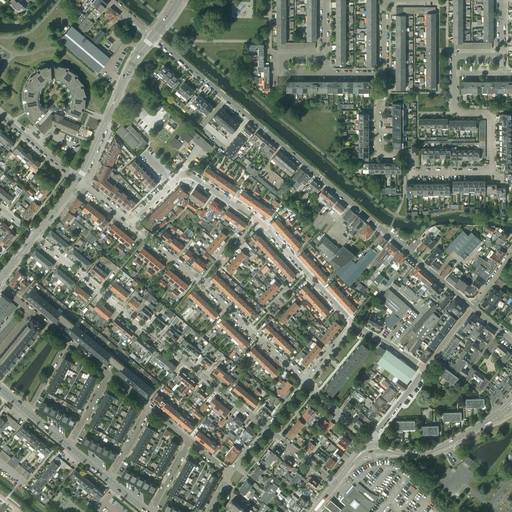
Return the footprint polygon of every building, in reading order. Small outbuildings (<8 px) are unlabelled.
[(27,4),(29,2),(26,0),(22,0),(22,1),(21,0),(17,0),(16,1),(15,0),(14,0),(10,0),(9,1),(12,3),(10,5),(18,11),(21,7),(23,9),(27,5),(27,4)] [(98,14),(107,5),(101,0),(100,0),(91,12),(93,14),(96,17),(98,14)] [(109,19),(115,12),(110,7),(104,15),(109,19)] [(93,23),(91,21),(81,12),(75,20),(80,24),(77,27),(85,34),(93,23)] [(112,23),(119,15),(115,12),(109,19),(108,20),(112,23)] [(67,33),(61,40),(66,44),(68,47),(68,46),(70,48),(72,51),(73,50),(74,51),(76,54),(77,53),(78,55),(80,58),(81,57),(82,58),(84,61),(85,60),(96,70),(101,66),(100,65),(103,61),(104,63),(106,61),(108,58),(109,57),(89,41),(86,38),(71,25),(70,27),(68,33),(69,34),(68,35),(67,33)] [(97,44),(106,34),(100,30),(92,40),(97,44)] [(122,37),(113,30),(109,34),(118,42),(122,37)] [(264,50),(264,44),(249,44),(249,50),(258,50),(258,55),(264,55),(264,50)] [(264,61),(264,55),(258,55),(249,55),(249,61),(258,61),(258,66),(264,66),(264,61)] [(84,87),(82,82),(81,80),(80,78),(78,76),(76,74),(74,72),(73,71),(71,69),(69,68),(67,67),(64,66),(63,65),(61,64),(58,64),(57,67),(54,67),(54,65),(50,65),(50,67),(47,68),(45,64),(42,66),(38,68),(35,70),(32,73),(29,76),(26,80),(24,84),(23,88),(22,92),(22,96),(22,100),(22,102),(22,103),(22,104),(22,106),(23,107),(24,112),(25,113),(26,115),(27,117),(29,119),(30,121),(32,123),(44,134),(45,132),(46,132),(47,130),(48,128),(49,128),(51,125),(53,126),(54,125),(55,125),(55,126),(58,127),(58,128),(61,129),(64,130),(63,130),(64,130),(66,131),(67,131),(69,132),(69,133),(69,132),(72,133),(72,134),(72,133),(75,135),(79,126),(78,125),(83,113),(84,112),(84,110),(85,108),(85,107),(86,102),(86,97),(85,92),(84,87)] [(163,77),(169,69),(170,69),(168,67),(168,68),(164,65),(158,73),(163,77)] [(261,77),(269,77),(269,66),(264,66),(258,66),(258,72),(261,72),(261,77)] [(168,81),(174,74),(174,73),(173,72),(169,69),(163,77),(168,81)] [(174,89),(182,80),(179,78),(180,78),(178,76),(174,74),(168,81),(173,86),(172,87),(174,89)] [(269,77),(261,77),(258,77),(258,83),(263,83),(263,88),(269,88),(269,83),(269,77)] [(183,94),(189,86),(186,83),(185,82),(184,82),(178,89),(183,94)] [(188,98),(194,90),(193,90),(194,89),(192,88),(192,89),(189,86),(183,94),(188,98)] [(198,106),(204,99),(201,96),(200,94),(199,95),(199,94),(199,95),(196,93),(189,101),(191,103),(192,102),(198,106)] [(202,110),(209,103),(206,100),(205,99),(204,99),(198,106),(202,110)] [(208,115),(214,108),(214,107),(211,105),(211,104),(210,103),(209,103),(202,110),(208,115)] [(226,113),(221,109),(214,116),(219,120),(226,113)] [(369,119),(369,113),(365,113),(365,110),(359,110),(359,113),(358,113),(358,114),(359,114),(359,119),(369,119)] [(511,119),(511,110),(505,110),(505,113),(502,113),(502,119),(511,119)] [(230,117),(226,113),(219,120),(224,124),(230,117)] [(235,120),(230,117),(224,124),(228,128),(235,120)] [(239,125),(235,120),(228,128),(233,132),(239,125)] [(249,138),(255,130),(247,123),(241,131),(249,138)] [(147,143),(130,124),(126,129),(122,125),(116,131),(133,149),(137,146),(140,150),(147,143)] [(212,147),(191,129),(187,133),(185,131),(177,139),(175,137),(170,142),(175,147),(178,149),(182,144),(183,144),(182,143),(185,140),(188,143),(192,138),(200,145),(199,146),(200,146),(207,153),(212,147)] [(255,142),(261,135),(257,131),(251,139),(255,142)] [(0,143),(3,146),(10,138),(6,134),(0,141),(0,143)] [(246,141),(239,134),(235,139),(242,145),(246,141)] [(122,143),(114,135),(110,144),(120,149),(122,143)] [(259,145),(265,138),(261,135),(255,142),(259,145)] [(10,148),(15,142),(10,138),(3,146),(4,146),(5,144),(10,148)] [(263,149),(269,142),(265,138),(259,145),(263,149)] [(242,145),(235,139),(232,143),(239,149),(242,145)] [(267,152),(273,145),(269,142),(263,149),(264,150),(267,152)] [(239,149),(232,143),(228,147),(235,153),(236,153),(240,149),(239,149)] [(18,154),(23,148),(18,144),(13,150),(18,154)] [(118,153),(120,149),(110,144),(108,149),(118,153)] [(271,156),(277,148),(273,145),(267,152),(271,156)] [(235,153),(228,147),(225,151),(233,159),(237,154),(236,153),(235,153)] [(22,158),(27,152),(23,148),(18,154),(22,158)] [(116,158),(118,153),(108,149),(106,154),(116,158)] [(276,161),(283,153),(279,150),(272,158),(276,161)] [(26,162),(31,156),(27,152),(22,158),(26,162)] [(280,165),(287,157),(283,153),(276,161),(280,165)] [(118,159),(116,158),(106,154),(104,158),(114,163),(114,162),(116,163),(118,159)] [(29,167),(31,165),(36,159),(31,156),(26,162),(25,163),(29,167)] [(284,168),(291,160),(287,157),(280,165),(284,168)] [(112,167),(114,163),(104,158),(102,163),(112,167)] [(35,169),(40,163),(36,159),(31,165),(35,169)] [(139,163),(135,159),(128,166),(132,170),(139,163)] [(288,171),(294,163),(291,160),(284,168),(288,171)] [(114,185),(122,176),(119,174),(116,175),(114,173),(114,172),(116,170),(114,168),(112,167),(102,163),(101,162),(96,174),(92,182),(99,188),(107,194),(108,193),(114,185)] [(143,167),(139,163),(132,170),(135,174),(143,167)] [(292,175),(298,167),(294,163),(288,171),(292,175)] [(369,173),(374,173),(374,163),(369,163),(363,163),(363,169),(369,169),(369,173)] [(210,168),(208,166),(203,174),(206,175),(205,176),(208,177),(209,177),(213,171),(210,169),(210,168)] [(139,178),(146,171),(143,167),(135,174),(139,178)] [(296,181),(304,172),(304,171),(300,168),(292,178),(296,181)] [(143,182),(150,175),(146,171),(139,178),(143,182)] [(213,181),(218,175),(217,175),(219,172),(217,171),(215,173),(213,171),(209,177),(213,181)] [(300,183),(307,174),(304,172),(296,181),(297,182),(298,181),(300,183)] [(305,185),(311,177),(307,174),(300,183),(301,184),(303,183),(305,185)] [(146,186),(154,179),(150,175),(143,182),(146,186)] [(218,184),(222,178),(218,175),(213,181),(218,184)] [(223,187),(227,181),(222,178),(218,184),(223,187)] [(156,184),(158,183),(154,179),(146,186),(150,190),(152,188),(156,185),(156,184)] [(313,179),(309,185),(317,192),(322,187),(313,179)] [(228,191),(232,185),(227,181),(223,187),(228,191)] [(233,194),(238,187),(236,185),(237,185),(234,183),(232,184),(232,185),(228,191),(230,193),(231,192),(233,194)] [(44,186),(43,186),(42,184),(38,189),(40,190),(40,191),(45,195),(49,190),(48,190),(48,189),(47,188),(46,188),(44,186)] [(112,197),(119,189),(114,185),(108,193),(112,197)] [(496,193),(496,188),(496,185),(487,185),(487,196),(491,196),(491,195),(492,195),(492,193),(494,193),(494,195),(496,195),(496,193)] [(175,204),(187,194),(180,187),(169,197),(175,204)] [(326,203),(327,203),(333,195),(328,192),(324,188),(319,194),(324,198),(323,200),(326,203)] [(505,198),(505,188),(496,188),(496,193),(496,195),(496,199),(500,199),(500,198),(501,198),(501,197),(503,197),(503,198),(505,198)] [(0,196),(4,200),(12,191),(10,190),(8,192),(9,193),(8,194),(5,192),(7,190),(6,189),(0,196)] [(116,200),(123,192),(119,189),(112,197),(116,200)] [(195,202),(201,193),(195,189),(189,197),(195,201),(195,202)] [(244,201),(248,195),(249,194),(245,192),(246,191),(244,190),(239,197),(241,199),(243,201),(244,200),(244,201)] [(9,204),(13,198),(10,196),(10,194),(11,195),(13,193),(12,191),(4,200),(9,204)] [(43,197),(45,195),(40,191),(36,195),(41,200),(41,199),(42,200),(44,198),(43,197)] [(120,203),(127,196),(123,192),(116,200),(120,203)] [(202,206),(208,198),(201,193),(195,202),(196,202),(202,206)] [(249,204),(253,198),(248,195),(244,201),(249,204)] [(331,206),(337,199),(333,195),(327,203),(331,206)] [(124,207),(131,199),(127,196),(120,203),(124,207)] [(86,205),(82,202),(82,201),(77,197),(69,208),(70,209),(68,211),(73,215),(78,207),(82,210),(86,205)] [(164,215),(175,204),(169,197),(158,208),(164,215)] [(254,207),(258,201),(253,198),(249,204),(254,207)] [(131,209),(135,205),(134,205),(136,203),(131,199),(124,207),(128,210),(130,208),(131,209)] [(298,209),(300,206),(296,203),(298,202),(295,199),(292,204),(295,206),(293,208),(295,210),(297,207),(298,209)] [(208,219),(212,212),(214,210),(218,204),(213,200),(209,206),(212,209),(206,217),(208,219)] [(315,227),(314,228),(320,233),(334,217),(335,218),(337,218),(346,207),(338,200),(328,212),(327,212),(315,227)] [(35,211),(39,206),(33,201),(29,205),(35,211)] [(259,211),(263,205),(258,201),(254,207),(259,211)] [(87,213),(92,206),(88,203),(86,205),(82,210),(87,213)] [(219,213),(223,207),(218,204),(214,210),(219,213)] [(31,215),(35,211),(29,205),(25,210),(31,215)] [(263,214),(268,208),(263,205),(259,211),(263,214)] [(91,217),(97,210),(92,206),(87,213),(91,217)] [(153,226),(164,215),(158,208),(147,219),(153,226)] [(269,218),(274,210),(272,209),(271,210),(268,208),(263,214),(264,214),(264,215),(266,216),(269,218)] [(349,223),(357,215),(350,209),(343,217),(349,223)] [(28,220),(31,215),(25,210),(21,214),(28,220)] [(95,220),(101,214),(97,210),(91,217),(95,220)] [(228,219),(232,213),(227,210),(223,216),(228,219)] [(87,229),(75,219),(76,217),(73,215),(68,211),(62,220),(69,226),(81,236),(87,229)] [(320,214),(311,224),(315,227),(327,212),(326,211),(321,215),(320,214)] [(233,222),(237,217),(232,213),(228,219),(233,222)] [(100,224),(105,217),(101,214),(95,220),(100,224)] [(361,226),(365,222),(358,215),(351,224),(353,226),(349,231),(354,235),(361,226)] [(104,227),(109,221),(105,217),(100,224),(104,227)] [(238,226),(242,220),(237,217),(233,222),(236,225),(232,230),(234,231),(238,226)] [(276,228),(282,223),(279,220),(280,219),(278,217),(272,223),(274,225),(273,226),(275,228),(276,227),(276,228)] [(243,229),(247,224),(242,220),(238,226),(234,231),(236,232),(238,230),(236,228),(238,226),(243,229)] [(0,231),(3,233),(7,229),(8,227),(2,222),(0,225),(0,231)] [(371,234),(374,230),(370,227),(370,226),(368,224),(367,224),(365,222),(361,226),(363,228),(359,233),(360,233),(358,235),(362,239),(364,237),(366,239),(368,236),(369,237),(371,234)] [(280,232),(286,227),(282,223),(276,228),(280,232)] [(114,234),(118,228),(114,224),(113,224),(107,231),(109,233),(110,231),(114,234)] [(436,235),(440,230),(444,225),(439,225),(435,226),(431,227),(427,230),(430,232),(418,247),(419,248),(419,249),(421,250),(422,250),(423,250),(423,249),(427,245),(429,242),(430,243),(436,235)] [(284,237),(289,232),(286,227),(280,232),(284,237)] [(119,238),(123,232),(118,228),(114,234),(119,238)] [(14,235),(10,232),(10,231),(7,229),(3,233),(3,234),(10,240),(13,237),(13,238),(14,236),(14,235)] [(52,239),(59,230),(57,229),(55,232),(56,232),(55,233),(52,230),(47,236),(52,239)] [(56,243),(61,238),(57,235),(58,234),(59,235),(61,232),(59,230),(52,239),(56,243)] [(464,259),(481,241),(472,232),(468,235),(463,230),(444,250),(449,255),(454,249),(464,259)] [(165,240),(170,234),(165,231),(160,237),(165,240)] [(223,240),(226,235),(221,231),(217,236),(223,240)] [(505,241),(508,236),(502,232),(501,234),(497,231),(495,234),(498,237),(505,241)] [(95,240),(97,238),(90,232),(85,239),(92,244),(95,240)] [(124,242),(129,236),(123,232),(119,238),(124,242)] [(255,241),(260,236),(256,232),(251,236),(255,241)] [(288,241),(294,236),(289,232),(284,237),(288,241)] [(8,243),(10,240),(3,234),(1,236),(3,239),(1,242),(0,241),(0,244),(1,246),(4,243),(6,245),(7,245),(9,243),(8,243)] [(170,244),(174,238),(170,234),(165,240),(170,244)] [(356,259),(355,256),(356,255),(345,246),(343,245),(340,249),(324,235),(316,245),(321,249),(319,252),(336,270),(351,259),(354,262),(356,259)] [(431,249),(440,238),(436,235),(430,243),(428,246),(431,249)] [(61,247),(68,238),(66,236),(64,239),(65,240),(64,241),(61,238),(56,243),(61,247)] [(129,247),(134,241),(129,236),(124,242),(126,245),(125,246),(128,248),(129,246),(129,247)] [(223,240),(217,236),(213,240),(219,245),(223,240)] [(264,240),(260,236),(255,241),(252,243),(250,240),(248,242),(251,247),(256,242),(259,245),(264,240)] [(292,245),(297,240),(294,236),(288,241),(292,245)] [(378,253),(388,241),(383,237),(373,249),(378,253)] [(502,246),(505,241),(498,237),(495,241),(502,246)] [(65,251),(70,245),(66,242),(67,241),(68,242),(70,239),(68,238),(61,247),(65,251)] [(69,254),(73,258),(81,249),(81,248),(85,243),(84,241),(80,238),(79,239),(83,243),(78,248),(76,246),(74,249),(74,248),(69,254)] [(174,248),(179,242),(174,238),(170,244),(174,248)] [(215,249),(219,245),(213,240),(210,245),(215,249)] [(268,245),(264,240),(259,245),(261,248),(257,252),(260,255),(262,253),(260,251),(263,249),(262,249),(268,245)] [(296,250),(303,244),(301,242),(300,243),(297,240),(292,245),(292,246),(294,248),(296,250)] [(178,251),(183,245),(179,242),(174,248),(178,251)] [(391,252),(395,247),(390,242),(375,260),(380,264),(383,260),(383,261),(389,254),(390,254),(392,252),(391,252)] [(211,254),(215,249),(210,245),(206,249),(211,254)] [(267,254),(272,249),(268,245),(262,249),(263,249),(267,254)] [(437,246),(432,253),(438,258),(443,252),(437,246)] [(369,274),(374,268),(369,264),(378,253),(373,249),(371,247),(364,255),(363,254),(355,263),(354,262),(351,259),(336,270),(334,271),(340,278),(349,286),(364,270),(369,274)] [(389,262),(399,250),(395,247),(391,252),(392,252),(390,254),(392,256),(390,258),(389,258),(387,260),(389,262)] [(143,258),(148,252),(143,248),(138,254),(143,258)] [(501,259),(505,253),(504,252),(504,251),(500,248),(499,249),(498,251),(499,252),(496,256),(501,259)] [(78,261),(83,256),(79,253),(80,252),(81,253),(83,250),(81,249),(73,258),(78,261)] [(188,259),(193,253),(188,249),(183,255),(188,259)] [(271,258),(276,253),(272,249),(267,254),(271,258)] [(33,263),(40,253),(36,250),(31,255),(35,258),(34,259),(33,259),(31,261),(33,263)] [(241,250),(238,255),(245,262),(247,260),(249,257),(247,255),(241,250)] [(398,267),(407,256),(402,252),(401,253),(399,251),(399,250),(389,262),(392,264),(393,262),(398,267)] [(302,261),(308,256),(309,254),(308,252),(306,254),(304,251),(298,256),(302,261)] [(148,262),(153,256),(148,252),(143,258),(148,262)] [(40,263),(45,257),(40,253),(33,263),(34,264),(37,262),(36,261),(37,260),(40,263)] [(192,263),(197,257),(193,253),(188,259),(192,263)] [(280,258),(276,253),(271,258),(275,263),(280,258)] [(432,253),(424,261),(429,265),(431,263),(432,264),(437,258),(438,258),(432,253)] [(82,265),(90,256),(88,254),(86,257),(87,258),(86,259),(83,256),(78,261),(82,265)] [(495,267),(501,260),(495,256),(494,256),(492,254),(490,257),(493,259),(489,263),(495,267)] [(238,255),(234,260),(239,264),(241,262),(243,264),(244,263),(245,262),(238,255)] [(87,269),(91,263),(88,260),(89,259),(89,260),(92,257),(90,256),(82,265),(87,269)] [(153,267),(158,261),(153,256),(148,262),(153,267)] [(306,265),(312,260),(308,256),(302,261),(306,265)] [(485,280),(489,274),(479,266),(484,260),(478,256),(471,264),(477,268),(474,272),(478,275),(485,280)] [(41,270),(49,261),(45,257),(40,263),(44,266),(43,267),(42,266),(40,269),(41,270)] [(197,266),(202,261),(197,257),(192,263),(197,266)] [(407,273),(415,264),(407,257),(401,264),(406,268),(404,271),(407,273)] [(279,267),(284,262),(280,258),(275,263),(279,267)] [(432,264),(430,266),(436,271),(437,271),(436,271),(441,265),(443,263),(440,260),(440,259),(439,258),(437,258),(432,264)] [(234,260),(230,264),(235,269),(238,271),(240,273),(242,271),(237,267),(239,264),(234,260)] [(310,269),(316,265),(312,260),(306,265),(310,269)] [(54,265),(49,261),(41,270),(43,272),(45,269),(45,268),(45,267),(49,270),(54,265)] [(158,271),(163,265),(163,264),(163,265),(158,261),(153,267),(158,271)] [(201,270),(206,264),(202,261),(197,266),(201,270)] [(444,277),(455,263),(453,261),(450,262),(449,263),(451,264),(450,265),(448,264),(439,274),(444,277)] [(113,270),(116,266),(111,262),(107,266),(113,270)] [(283,271),(288,266),(284,262),(279,267),(283,271)] [(94,274),(99,268),(101,265),(99,264),(97,266),(95,264),(90,271),(92,272),(92,273),(93,274),(94,274)] [(230,264),(226,269),(232,273),(235,269),(230,264)] [(314,274),(320,269),(316,265),(310,269),(314,274)] [(287,276),(292,271),(288,266),(283,271),(287,276)] [(416,276),(421,269),(417,266),(410,274),(412,276),(414,274),(416,276)] [(459,277),(463,272),(456,267),(446,278),(446,279),(453,285),(459,277)] [(54,281),(62,271),(57,268),(53,273),(56,276),(56,277),(55,277),(52,279),(54,281)] [(98,277),(103,271),(99,268),(94,274),(95,275),(96,276),(97,277),(98,277)] [(168,279),(173,273),(168,269),(163,275),(168,279)] [(318,278),(324,273),(320,269),(314,274),(318,278)] [(419,281),(426,273),(421,269),(416,276),(417,277),(419,278),(418,279),(419,281)] [(396,279),(400,274),(396,270),(392,276),(396,279)] [(26,277),(19,271),(14,276),(20,280),(22,277),(24,279),(26,277)] [(62,281),(66,275),(62,271),(54,281),(56,282),(58,279),(57,279),(58,278),(62,281)] [(102,281),(107,274),(103,271),(98,277),(99,278),(100,280),(101,280),(102,281)] [(220,278),(216,274),(217,273),(214,271),(210,275),(212,277),(211,279),(215,283),(220,278)] [(292,279),(296,275),(292,271),(287,276),(291,280),(292,279)] [(173,283),(178,277),(173,273),(168,279),(173,283)] [(322,283),(328,278),(324,273),(318,278),(322,283)] [(378,283),(384,276),(380,273),(374,279),(378,283)] [(424,283),(430,277),(426,273),(419,281),(420,282),(421,281),(424,283)] [(63,288),(71,279),(66,275),(62,281),(65,284),(64,285),(64,284),(61,287),(63,288)] [(484,282),(485,280),(478,275),(472,282),(479,287),(481,285),(482,285),(481,284),(482,282),(484,282)] [(16,285),(20,280),(14,276),(10,281),(13,283),(11,285),(16,289),(18,286),(16,285)] [(392,276),(388,280),(386,279),(383,283),(386,286),(390,285),(391,283),(392,284),(395,279),(392,276)] [(178,287),(183,281),(178,277),(173,283),(178,287)] [(427,288),(434,280),(430,277),(424,283),(427,286),(426,287),(427,288)] [(462,290),(467,283),(459,277),(453,285),(458,289),(459,289),(459,288),(462,290)] [(505,282),(503,280),(499,277),(495,282),(499,285),(500,285),(502,287),(505,282)] [(117,294),(122,287),(120,285),(121,284),(122,285),(126,279),(124,278),(122,281),(114,291),(117,294)] [(219,287),(224,282),(220,278),(215,283),(219,287)] [(71,288),(75,283),(71,279),(63,288),(65,290),(67,287),(67,286),(67,285),(71,288)] [(114,291),(122,281),(120,279),(118,282),(119,283),(118,284),(115,282),(110,288),(114,291)] [(392,284),(399,289),(402,284),(400,282),(395,279),(392,284)] [(229,286),(233,282),(231,280),(227,285),(224,282),(219,287),(224,291),(229,286)] [(432,292),(438,285),(433,281),(434,280),(427,288),(432,292)] [(184,292),(189,286),(188,285),(183,281),(178,287),(184,292)] [(120,297),(129,286),(131,283),(130,282),(125,288),(126,288),(125,289),(122,287),(117,294),(120,297)] [(232,285),(234,283),(233,282),(224,291),(228,295),(235,288),(232,285)] [(279,287),(274,282),(270,286),(275,291),(279,287)] [(330,291),(336,286),(332,282),(327,287),(330,291)] [(474,294),(477,290),(479,287),(472,282),(470,285),(469,285),(467,283),(462,290),(465,292),(469,295),(474,294)] [(75,297),(82,289),(82,288),(81,288),(80,287),(78,285),(73,292),(72,292),(71,294),(75,297)] [(299,299),(309,290),(305,285),(300,290),(302,293),(298,297),(299,299)] [(436,296),(443,289),(438,285),(432,292),(436,296)] [(131,288),(129,286),(120,297),(124,299),(131,291),(129,289),(131,288)] [(275,291),(270,286),(266,291),(271,295),(275,291)] [(335,296),(340,291),(336,286),(330,291),(335,296)] [(29,287),(26,292),(28,294),(25,297),(30,301),(36,293),(29,287)] [(238,291),(235,288),(228,295),(232,299),(237,294),(239,292),(238,291)] [(488,304),(489,305),(486,310),(490,313),(490,312),(491,313),(494,309),(495,309),(496,308),(496,306),(496,305),(500,299),(501,300),(501,299),(503,299),(503,298),(503,296),(505,293),(504,293),(505,292),(501,290),(498,293),(497,292),(497,291),(493,288),(492,288),(489,292),(486,297),(483,301),(483,302),(487,305),(488,304)] [(81,299),(86,292),(86,291),(84,290),(83,290),(82,289),(75,297),(77,295),(81,299)] [(410,307),(389,289),(379,299),(393,311),(384,321),(386,322),(385,323),(391,328),(410,307)] [(193,299),(197,294),(193,290),(188,295),(193,299)] [(308,299),(313,294),(309,290),(299,299),(301,301),(306,297),(308,299)] [(271,295),(266,291),(262,295),(267,300),(271,295)] [(338,300),(344,295),(340,291),(335,296),(338,300)] [(446,298),(449,294),(446,291),(439,299),(442,302),(446,298)] [(81,306),(90,296),(89,294),(87,292),(87,293),(86,292),(81,299),(83,300),(79,305),(81,306)] [(36,293),(30,301),(34,304),(40,296),(36,293)] [(9,317),(17,307),(7,299),(8,299),(2,295),(1,294),(0,294),(0,314),(4,318),(7,315),(9,317)] [(132,306),(140,296),(138,294),(135,298),(133,296),(128,303),(132,306)] [(197,303),(202,298),(197,294),(193,299),(197,303)] [(237,294),(232,299),(236,303),(241,298),(237,294)] [(312,303),(317,298),(313,294),(308,299),(312,303)] [(443,309),(453,297),(449,294),(446,298),(442,302),(439,305),(443,309)] [(263,304),(267,300),(262,295),(258,299),(263,304)] [(348,299),(344,295),(338,300),(342,304),(348,299)] [(40,296),(34,304),(38,308),(45,300),(40,296)] [(136,309),(141,303),(139,301),(142,298),(140,296),(132,306),(136,309)] [(201,307),(206,302),(202,298),(197,303),(201,307)] [(241,307),(245,302),(241,298),(236,303),(241,307)] [(316,308),(321,303),(317,298),(312,303),(316,308)] [(347,309),(352,304),(348,299),(342,304),(347,309)] [(455,299),(448,307),(454,312),(460,304),(455,299)] [(45,300),(38,308),(42,311),(49,303),(45,300)] [(300,306),(295,301),(291,306),(292,307),(296,310),(300,306)] [(94,315),(102,305),(98,302),(93,308),(96,310),(95,312),(94,311),(92,313),(94,315)] [(158,311),(163,305),(160,302),(155,308),(158,311)] [(205,311),(210,306),(206,302),(201,307),(205,311)] [(245,312),(250,307),(245,302),(241,307),(245,312)] [(49,303),(42,311),(46,314),(53,307),(49,303)] [(144,315),(152,305),(150,303),(148,306),(149,307),(148,309),(144,306),(140,312),(140,313),(142,314),(144,315)] [(320,312),(325,307),(321,303),(316,308),(320,312)] [(351,313),(356,308),(352,304),(347,309),(351,313)] [(435,310),(438,307),(434,304),(429,309),(433,312),(435,310)] [(460,304),(454,312),(459,317),(466,309),(460,304)] [(100,314),(106,307),(102,305),(94,315),(91,318),(93,319),(98,314),(97,313),(98,312),(100,314)] [(148,319),(153,313),(150,310),(151,309),(152,310),(155,307),(152,305),(144,315),(145,317),(146,317),(147,319),(148,318),(148,319)] [(210,315),(214,310),(210,306),(205,311),(210,315)] [(292,315),(296,310),(292,307),(291,306),(286,310),(292,315)] [(53,307),(46,314),(51,318),(57,310),(53,307)] [(101,321),(109,310),(106,307),(100,314),(103,316),(102,317),(101,316),(99,319),(101,321)] [(249,315),(254,310),(250,307),(245,312),(249,315)] [(324,316),(329,312),(325,307),(320,312),(324,316)] [(420,344),(423,341),(440,318),(433,312),(429,309),(423,315),(400,341),(404,345),(411,337),(415,332),(419,335),(409,350),(413,353),(417,348),(420,344)] [(57,310),(51,318),(55,321),(62,313),(61,313),(57,310)] [(107,320),(113,313),(109,310),(101,321),(99,323),(97,325),(98,327),(105,319),(104,319),(105,317),(107,320)] [(214,319),(219,314),(214,310),(210,315),(208,317),(205,319),(207,321),(211,317),(214,319)] [(254,320),(258,315),(254,310),(249,315),(254,320)] [(287,319),(292,315),(286,310),(282,314),(287,319)] [(62,313),(55,321),(58,324),(61,320),(63,322),(64,323),(68,318),(66,316),(62,313)] [(283,323),(287,319),(282,314),(278,319),(283,323)] [(373,325),(377,318),(378,316),(375,314),(374,316),(371,314),(367,322),(367,323),(370,325),(371,324),(373,325)] [(477,320),(479,317),(474,314),(472,316),(470,315),(467,319),(467,320),(472,324),(473,325),(473,324),(474,325),(477,320)] [(161,330),(166,324),(164,322),(165,321),(164,320),(166,318),(162,315),(161,317),(161,318),(162,319),(157,326),(158,327),(159,328),(160,329),(161,329),(161,330)] [(446,319),(453,324),(456,320),(449,315),(446,319)] [(15,325),(19,320),(14,316),(10,321),(15,325)] [(157,326),(162,319),(161,318),(160,319),(157,316),(152,322),(152,323),(153,323),(154,324),(155,324),(157,326)] [(113,330),(121,321),(117,317),(112,323),(114,325),(111,329),(113,330)] [(0,376),(1,377),(42,326),(32,318),(0,357),(0,376)] [(64,323),(65,324),(68,326),(65,330),(68,332),(75,324),(70,320),(68,318),(64,323)] [(223,327),(227,322),(223,318),(218,323),(223,327)] [(383,322),(377,318),(373,325),(379,329),(383,322)] [(449,329),(453,324),(446,319),(443,324),(449,329)] [(472,324),(467,320),(463,324),(469,328),(472,324)] [(467,343),(467,344),(470,347),(473,343),(485,327),(485,326),(478,321),(477,320),(474,325),(473,324),(473,325),(474,326),(473,328),(473,329),(470,333),(471,333),(469,336),(470,336),(467,340),(467,343)] [(121,330),(126,324),(121,321),(113,330),(111,333),(113,335),(117,329),(116,329),(117,327),(121,330)] [(341,325),(335,321),(332,325),(337,330),(341,325)] [(227,332),(232,326),(227,322),(223,327),(227,332)] [(437,326),(446,333),(449,329),(443,324),(441,323),(440,322),(437,326)] [(75,324),(68,332),(72,335),(78,328),(74,324),(75,324)] [(122,338),(130,328),(126,324),(121,330),(120,332),(122,334),(120,336),(122,338)] [(170,337),(175,331),(173,329),(175,326),(172,324),(165,333),(167,335),(168,336),(169,337),(169,336),(170,337)] [(272,328),(268,324),(263,329),(267,333),(272,328)] [(469,328),(463,324),(460,329),(465,333),(469,328)] [(337,330),(332,325),(328,330),(333,334),(337,330)] [(489,340),(496,331),(487,325),(483,329),(488,332),(485,336),(485,337),(489,340)] [(231,336),(236,331),(232,326),(227,332),(231,336)] [(272,337),(276,332),(274,329),(276,327),(274,326),(272,328),(267,333),(272,337)] [(443,337),(446,333),(437,326),(433,330),(443,337)] [(111,333),(108,331),(109,329),(107,327),(103,331),(108,336),(111,333)] [(82,331),(78,328),(72,335),(76,339),(82,331)] [(129,338),(135,332),(130,328),(122,338),(117,344),(119,346),(124,339),(126,337),(125,336),(126,335),(129,338)] [(466,333),(465,333),(460,329),(456,334),(464,340),(467,337),(465,335),(466,333)] [(325,344),(329,339),(324,334),(322,332),(319,330),(318,332),(320,334),(318,337),(320,339),(319,341),(322,344),(323,342),(325,344)] [(333,334),(328,330),(324,334),(329,339),(333,334)] [(440,342),(443,337),(433,330),(430,335),(440,342)] [(87,335),(82,331),(76,339),(80,342),(87,335)] [(175,341),(182,333),(180,331),(178,333),(175,331),(170,337),(171,338),(172,339),(173,339),(175,341)] [(236,331),(231,336),(229,338),(227,340),(225,342),(227,343),(233,337),(235,340),(240,335),(236,331)] [(276,341),(281,336),(276,332),(272,337),(276,341)] [(483,349),(489,340),(485,337),(485,336),(480,333),(477,338),(481,341),(478,345),(483,349)] [(91,338),(87,335),(80,342),(84,346),(91,338)] [(240,344),(244,339),(240,335),(235,340),(240,344)] [(436,346),(440,342),(430,335),(427,339),(436,346)] [(131,353),(134,350),(143,339),(141,338),(141,337),(140,336),(139,336),(137,338),(135,336),(132,339),(134,341),(134,342),(136,343),(130,351),(131,353)] [(182,347),(183,348),(192,338),(190,336),(186,340),(184,339),(179,345),(180,345),(180,346),(181,347),(182,347)] [(285,340),(281,336),(276,341),(280,345),(285,340)] [(461,340),(455,336),(451,340),(458,345),(461,340)] [(95,341),(91,338),(84,346),(88,349),(95,341)] [(188,351),(193,345),(190,343),(193,339),(192,338),(183,348),(185,349),(185,350),(186,351),(187,351),(188,351)] [(142,349),(147,343),(146,342),(146,341),(145,340),(144,340),(143,339),(134,350),(136,351),(140,346),(142,349)] [(244,348),(249,343),(244,339),(240,344),(238,346),(235,348),(234,350),(235,351),(237,350),(239,347),(240,348),(242,346),(244,348)] [(291,342),(290,340),(288,343),(285,340),(280,345),(284,349),(289,344),(291,342)] [(458,345),(451,340),(448,345),(454,349),(458,345)] [(503,347),(495,340),(488,349),(492,352),(496,348),(500,352),(503,347)] [(99,345),(95,341),(88,349),(93,353),(99,345)] [(435,350),(423,341),(420,344),(424,348),(423,349),(425,350),(423,352),(429,357),(433,352),(435,350)] [(331,395),(356,364),(369,348),(362,342),(344,364),(323,389),(331,395)] [(477,358),(483,349),(478,345),(474,342),(471,347),(475,350),(472,354),(477,358)] [(142,357),(151,346),(150,345),(150,344),(148,343),(147,343),(142,349),(145,351),(141,355),(141,356),(142,357)] [(192,355),(200,345),(199,343),(197,346),(196,348),(193,345),(188,351),(188,352),(188,353),(190,354),(191,354),(192,355)] [(293,348),(292,347),(289,344),(284,349),(289,353),(292,350),(293,348)] [(318,353),(322,348),(316,344),(312,348),(318,353)] [(103,348),(99,345),(93,353),(97,356),(103,348)] [(196,358),(201,352),(203,349),(201,347),(202,346),(200,345),(192,355),(193,356),(193,357),(195,358),(196,358)] [(454,349),(448,345),(445,349),(452,354),(454,352),(452,351),(454,349)] [(148,358),(155,349),(155,348),(152,346),(151,346),(142,357),(140,360),(141,362),(146,357),(148,358)] [(416,371),(386,349),(385,350),(379,346),(375,351),(380,354),(378,357),(380,358),(377,362),(406,384),(416,371)] [(249,361),(250,359),(251,358),(253,356),(258,351),(253,347),(248,352),(251,355),(249,357),(247,359),(249,361)] [(511,354),(503,347),(500,352),(504,355),(500,359),(505,363),(511,354)] [(107,352),(103,348),(97,356),(101,359),(107,352)] [(314,358),(318,353),(312,348),(309,353),(314,358)] [(208,368),(211,364),(213,362),(210,360),(212,358),(213,359),(214,356),(219,351),(217,349),(212,355),(204,365),(205,365),(205,366),(206,367),(207,367),(208,368)] [(452,354),(445,349),(441,354),(449,359),(452,354)] [(257,360),(262,355),(258,351),(253,356),(257,360)] [(107,352),(101,359),(105,363),(112,355),(112,354),(111,355),(107,352)] [(314,358),(309,353),(306,356),(301,352),(300,353),(310,362),(314,358)] [(425,362),(429,357),(423,352),(421,355),(419,353),(417,356),(425,362)] [(159,363),(164,357),(164,356),(163,355),(162,354),(161,354),(160,353),(156,357),(154,356),(150,361),(152,363),(155,360),(159,363)] [(204,365),(212,355),(212,354),(210,353),(209,355),(207,354),(204,358),(203,357),(202,358),(203,359),(200,362),(201,363),(203,364),(204,365)] [(310,362),(300,353),(296,358),(299,360),(301,357),(303,359),(301,362),(306,366),(310,362)] [(66,354),(63,359),(73,364),(76,359),(66,354)] [(470,366),(477,358),(472,354),(469,358),(465,355),(461,360),(466,363),(470,366)] [(116,358),(112,355),(105,363),(108,365),(111,362),(113,364),(114,365),(118,360),(116,358)] [(261,365),(266,359),(262,355),(257,360),(259,362),(257,364),(257,365),(255,367),(257,369),(259,366),(259,367),(261,365)] [(168,360),(167,359),(167,358),(165,357),(164,357),(159,363),(157,365),(161,368),(163,366),(168,360)] [(73,365),(73,364),(63,359),(64,359),(60,365),(67,369),(70,363),(73,365)] [(269,364),(270,363),(266,359),(261,365),(265,368),(269,364)] [(114,365),(116,366),(118,368),(115,371),(118,374),(125,365),(121,362),(120,361),(118,360),(114,365)] [(167,370),(172,363),(172,362),(170,361),(169,361),(168,360),(164,364),(163,366),(167,370)] [(216,375),(221,369),(220,367),(223,363),(219,360),(215,365),(217,367),(212,372),(216,375)] [(454,368),(459,361),(458,360),(454,364),(452,362),(450,364),(450,365),(454,368)] [(468,371),(463,367),(466,363),(461,360),(455,369),(465,376),(468,371)] [(171,373),(176,367),(175,365),(173,364),(172,363),(167,370),(171,373)] [(270,372),(275,367),(270,363),(269,364),(265,368),(270,372)] [(64,375),(67,369),(60,365),(57,371),(64,375)] [(125,365),(118,374),(122,377),(129,369),(125,366),(125,365)] [(224,369),(223,370),(221,369),(216,375),(220,379),(227,370),(229,368),(226,366),(224,368),(224,369)] [(443,377),(448,370),(443,366),(438,373),(443,377)] [(274,377),(279,371),(275,367),(270,372),(274,377)] [(480,373),(471,367),(468,371),(465,376),(470,379),(473,375),(477,378),(480,373)] [(133,373),(129,369),(122,377),(126,380),(133,373)] [(176,385),(176,384),(185,373),(181,370),(175,377),(175,378),(177,380),(174,383),(176,385)] [(229,375),(227,373),(228,372),(227,370),(220,379),(224,382),(229,375)] [(448,381),(453,374),(448,370),(443,377),(448,381)] [(61,381),(64,375),(57,371),(54,377),(61,381)] [(228,385),(232,379),(234,381),(238,376),(234,372),(231,377),(229,375),(224,382),(228,385)] [(97,377),(90,373),(87,380),(94,383),(97,377)] [(137,376),(133,373),(126,380),(130,384),(137,376)] [(184,382),(189,376),(185,373),(176,384),(178,385),(182,380),(184,382)] [(489,380),(480,373),(477,378),(481,381),(478,386),(483,389),(489,380)] [(453,384),(458,377),(453,374),(448,381),(453,384)] [(281,375),(277,379),(279,381),(288,389),(292,384),(287,380),(286,382),(283,380),(283,381),(281,380),(283,377),(281,375)] [(141,380),(137,376),(130,384),(135,387),(141,380)] [(182,393),(193,380),(189,376),(184,382),(187,384),(180,392),(182,393)] [(405,390),(408,385),(396,376),(394,378),(397,380),(395,383),(405,390)] [(57,387),(61,381),(54,377),(50,383),(57,387)] [(511,386),(511,385),(504,379),(500,383),(509,390),(511,386)] [(87,380),(84,386),(90,389),(94,383),(87,380)] [(145,383),(141,380),(135,387),(139,391),(145,383)] [(193,389),(197,383),(193,380),(182,393),(181,394),(183,396),(190,387),(193,389)] [(392,387),(389,384),(384,380),(382,383),(387,387),(387,388),(385,391),(388,393),(394,397),(397,393),(391,388),(392,387)] [(279,389),(277,391),(282,396),(284,393),(288,389),(279,381),(277,383),(280,384),(279,385),(282,387),(280,390),(279,389)] [(54,393),(57,387),(50,383),(47,390),(54,393)] [(149,387),(145,383),(139,391),(143,394),(149,387)] [(509,390),(500,383),(497,387),(505,395),(509,390)] [(238,394),(243,388),(237,384),(233,389),(238,394)] [(271,393),(276,387),(273,384),(267,390),(271,393)] [(90,389),(84,386),(80,392),(87,396),(90,389)] [(154,390),(149,387),(143,394),(147,398),(154,390)] [(195,401),(205,390),(204,389),(204,388),(202,387),(201,387),(199,389),(198,388),(194,392),(195,393),(198,396),(197,398),(195,396),(193,399),(195,401)] [(505,395),(497,387),(493,392),(502,399),(505,395)] [(244,398),(248,393),(243,388),(238,394),(244,398)] [(116,399),(118,394),(108,389),(106,393),(116,399)] [(207,396),(209,393),(208,393),(208,392),(207,391),(206,391),(205,390),(195,401),(198,403),(200,400),(201,398),(204,401),(208,396),(207,396)] [(390,402),(394,397),(388,393),(385,391),(382,395),(384,397),(390,402)] [(87,396),(80,392),(77,398),(84,402),(87,396)] [(502,399),(493,392),(490,396),(498,403),(502,399)] [(115,399),(116,399),(106,393),(106,394),(103,400),(110,403),(113,398),(115,399)] [(249,402),(253,397),(248,393),(244,398),(249,402)] [(157,404),(163,397),(161,396),(160,397),(158,394),(153,400),(156,402),(156,403),(157,404)] [(162,408),(168,401),(166,400),(165,401),(162,399),(163,397),(157,404),(158,404),(161,406),(160,406),(162,408)] [(213,407),(219,401),(214,397),(212,399),(213,399),(209,404),(213,407)] [(259,402),(253,397),(249,402),(254,407),(259,402)] [(386,403),(379,397),(375,401),(383,407),(386,403)] [(84,402),(77,398),(74,404),(80,408),(84,402)] [(277,406),(281,401),(277,398),(274,401),(263,414),(267,417),(272,411),(270,409),(271,407),(272,408),(275,404),(277,406)] [(263,414),(274,401),(272,399),(270,402),(268,405),(267,407),(265,405),(260,411),(263,414)] [(106,409),(110,403),(103,400),(99,406),(106,409)] [(48,413),(52,406),(43,401),(39,408),(48,413)] [(167,412),(172,405),(170,404),(168,401),(162,408),(163,407),(165,410),(167,412)] [(217,411),(223,404),(219,401),(213,407),(217,411)] [(356,409),(356,407),(349,401),(342,409),(347,413),(350,410),(351,411),(350,411),(352,413),(356,409)] [(383,407),(375,401),(373,404),(380,411),(383,407)] [(203,412),(208,406),(205,403),(200,410),(203,412)] [(221,414),(226,407),(223,404),(217,411),(221,414)] [(373,419),(380,411),(373,404),(369,409),(368,410),(370,412),(368,415),(370,417),(373,419)] [(171,416),(177,409),(175,407),(174,408),(172,406),(172,405),(167,412),(167,411),(170,414),(171,416)] [(318,413),(315,411),(315,410),(312,408),(313,407),(313,406),(311,405),(310,405),(310,406),(309,406),(306,410),(314,418),(316,416),(318,413)] [(54,417),(58,410),(52,406),(48,413),(54,417)] [(103,416),(106,409),(99,406),(96,412),(103,416)] [(134,417),(138,411),(131,407),(127,413),(134,417)] [(224,418),(230,410),(226,407),(221,414),(223,415),(221,417),(223,418),(221,421),(220,420),(218,423),(219,424),(217,425),(220,427),(227,420),(224,418)] [(176,419),(182,413),(180,411),(179,412),(176,410),(177,409),(171,416),(172,415),(175,417),(174,418),(176,419)] [(61,420),(64,413),(58,410),(54,417),(61,420)] [(314,418),(306,410),(302,415),(305,417),(303,419),(308,424),(311,421),(311,422),(314,418)] [(360,428),(364,423),(363,422),(365,420),(363,418),(365,416),(360,411),(357,415),(359,416),(357,418),(358,419),(354,423),(360,428)] [(100,422),(103,416),(96,412),(93,418),(100,422)] [(67,423),(71,416),(64,413),(61,420),(67,423)] [(134,417),(127,413),(124,419),(131,423),(134,417)] [(181,423),(186,416),(184,415),(182,413),(176,419),(176,420),(177,419),(179,421),(179,422),(181,423)] [(231,429),(240,418),(236,415),(234,419),(231,417),(228,420),(227,422),(229,424),(231,422),(233,424),(232,425),(232,424),(228,428),(230,430),(231,429)] [(73,427),(77,420),(71,416),(67,423),(73,427)] [(185,427),(191,420),(190,418),(189,419),(186,416),(181,423),(184,425),(183,426),(185,427)] [(96,428),(100,422),(93,418),(89,424),(96,428)] [(238,428),(241,424),(244,421),(240,418),(231,429),(233,430),(235,428),(235,427),(236,426),(238,428)] [(131,423),(124,419),(121,425),(128,429),(131,423)] [(304,424),(298,419),(295,423),(301,428),(304,424)] [(324,428),(329,422),(324,419),(320,424),(324,428)] [(190,431),(196,424),(194,423),(193,424),(190,421),(192,420),(191,420),(185,427),(186,427),(188,429),(190,431)] [(329,430),(334,424),(331,421),(325,427),(329,430)] [(159,427),(149,422),(146,427),(156,432),(159,427)] [(297,433),(301,428),(295,423),(291,428),(297,433)] [(128,429),(121,425),(117,431),(124,435),(128,429)] [(243,439),(252,428),(248,425),(243,432),(241,435),(242,436),(241,437),(243,439)] [(20,438),(27,430),(22,426),(15,434),(20,438)] [(146,427),(143,433),(150,437),(153,431),(156,433),(156,432),(146,427)] [(326,434),(329,430),(325,427),(320,434),(326,439),(329,436),(326,434)] [(253,437),(255,434),(254,433),(256,431),(252,428),(243,439),(240,443),(238,441),(237,443),(241,446),(249,436),(250,438),(252,436),(253,437)] [(297,433),(291,428),(287,433),(293,438),(297,433)] [(198,440),(204,433),(205,431),(203,429),(201,432),(198,430),(194,436),(197,438),(198,440)] [(26,439),(31,433),(27,430),(20,438),(19,438),(21,440),(24,437),(26,439)] [(124,435),(117,431),(114,438),(121,441),(124,435)] [(31,443),(36,437),(31,433),(26,439),(25,441),(27,443),(28,441),(31,443)] [(150,437),(143,433),(140,439),(147,443),(150,437)] [(203,444),(208,438),(210,435),(208,434),(206,436),(203,434),(204,433),(198,440),(199,440),(201,442),(203,444)] [(351,441),(343,435),(343,436),(340,434),(338,438),(347,445),(348,444),(348,445),(350,443),(349,442),(351,441)] [(88,446),(92,439),(85,436),(82,443),(88,446)] [(34,449),(40,441),(36,437),(31,443),(29,445),(34,449)] [(208,447),(213,441),(211,439),(211,440),(208,438),(203,444),(204,443),(206,445),(206,446),(208,447)] [(347,445),(338,438),(335,441),(337,443),(336,444),(343,450),(344,448),(345,449),(346,447),(347,445)] [(94,450),(98,443),(92,439),(88,446),(94,450)] [(147,443),(140,439),(136,445),(143,449),(147,443)] [(312,439),(304,448),(309,452),(312,449),(313,449),(318,444),(312,439)] [(171,440),(168,447),(175,450),(178,444),(171,440)] [(40,451),(45,445),(40,441),(34,449),(36,450),(38,448),(40,451)] [(212,451),(218,445),(216,443),(215,444),(213,442),(213,441),(208,447),(211,449),(210,450),(212,451)] [(101,453),(104,446),(98,443),(94,450),(101,453)] [(42,458),(50,449),(45,445),(40,451),(39,452),(37,455),(42,458)] [(143,449),(136,445),(133,451),(140,455),(143,449)] [(238,453),(240,450),(234,445),(234,446),(233,445),(229,450),(235,455),(237,452),(238,453)] [(107,456),(111,449),(104,446),(101,453),(107,456)] [(171,456),(175,450),(168,447),(164,453),(171,456)] [(267,464),(278,450),(275,447),(269,453),(271,454),(265,462),(267,464)] [(323,453),(325,451),(320,447),(314,454),(319,458),(323,453)] [(113,460),(117,453),(111,449),(107,456),(113,460)] [(336,461),(343,453),(338,449),(334,454),(331,457),(331,458),(326,465),(326,466),(328,467),(330,468),(333,465),(334,465),(336,462),(336,461)] [(233,458),(235,455),(229,450),(230,451),(228,454),(227,453),(225,455),(226,456),(225,456),(231,461),(233,458)] [(275,461),(282,453),(278,450),(267,464),(269,465),(274,460),(275,461)] [(140,455),(133,451),(130,458),(137,461),(140,455)] [(321,461),(323,462),(329,455),(325,451),(323,453),(319,458),(318,459),(319,459),(318,459),(320,461),(321,461)] [(168,462),(171,456),(164,453),(161,459),(168,462)] [(189,455),(187,460),(196,466),(199,461),(189,455)] [(471,462),(473,460),(468,456),(464,461),(466,463),(468,464),(469,465),(470,464),(471,462)] [(280,472),(291,460),(287,457),(280,465),(281,467),(278,470),(280,472)] [(12,467),(18,459),(16,458),(14,460),(13,460),(9,465),(12,467)] [(14,468),(18,464),(17,464),(20,461),(18,459),(12,467),(14,468)] [(165,468),(168,462),(161,459),(158,465),(165,468)] [(196,466),(187,460),(186,460),(187,461),(184,466),(190,470),(194,464),(196,466)] [(287,472),(292,466),(294,463),(291,460),(280,472),(278,476),(280,477),(285,471),(287,472)] [(59,466),(58,465),(55,463),(53,461),(49,466),(55,470),(59,466)] [(161,475),(165,468),(158,465),(154,471),(161,475)] [(56,472),(55,470),(49,466),(45,470),(51,475),(53,472),(55,473),(56,472)] [(187,476),(190,470),(184,466),(180,472),(187,476)] [(260,475),(264,470),(258,466),(255,470),(260,475)] [(293,483),(303,470),(299,467),(297,469),(295,467),(292,471),(296,475),(295,477),(295,476),(291,481),(293,483)] [(447,482),(456,471),(451,467),(442,477),(447,482)] [(75,479),(80,473),(75,469),(69,477),(71,479),(72,477),(75,479)] [(132,473),(126,469),(122,476),(129,480),(132,473)] [(51,475),(45,470),(41,475),(47,480),(49,477),(51,479),(53,477),(51,475)] [(266,480),(263,477),(260,475),(255,470),(251,475),(256,480),(258,477),(261,480),(262,479),(264,481),(266,480)] [(302,479),(307,473),(303,470),(293,483),(295,484),(299,479),(298,479),(299,478),(302,479)] [(184,482),(187,476),(180,472),(177,479),(184,482)] [(80,483),(84,477),(80,473),(75,479),(73,482),(75,483),(77,481),(80,483)] [(138,476),(132,473),(129,480),(128,480),(135,483),(138,476)] [(206,479),(208,480),(215,484),(219,477),(210,473),(206,479)] [(48,481),(47,480),(41,475),(37,480),(43,484),(46,481),(47,482),(48,481)] [(145,480),(138,476),(135,483),(141,487),(145,480)] [(84,487),(89,481),(84,477),(80,483),(84,487)] [(307,490),(315,480),(311,477),(306,483),(308,485),(307,486),(305,488),(307,490)] [(180,488),(184,482),(177,479),(174,485),(180,488)] [(41,490),(45,486),(43,484),(37,480),(34,484),(41,490)] [(151,483),(145,480),(141,487),(147,490),(151,483)] [(208,480),(205,486),(212,490),(215,484),(208,480)] [(249,489),(253,485),(247,480),(243,485),(249,489)] [(314,489),(319,483),(315,480),(307,490),(305,492),(310,495),(312,492),(310,490),(311,490),(310,488),(311,487),(314,489)] [(87,493),(89,491),(94,485),(89,481),(84,487),(82,489),(87,493)] [(268,493),(273,486),(272,484),(269,482),(263,489),(268,493)] [(157,487),(151,483),(147,490),(154,494),(157,487)] [(41,490),(34,484),(30,489),(30,488),(29,489),(32,491),(30,493),(35,498),(41,490)] [(93,495),(98,489),(94,485),(89,491),(87,493),(89,494),(91,492),(93,495)] [(177,495),(180,488),(174,485),(170,491),(177,495)] [(253,493),(251,491),(249,489),(243,485),(239,489),(241,491),(239,493),(243,497),(245,494),(247,496),(250,493),(252,495),(253,493)] [(212,490),(205,486),(202,492),(209,496),(212,490)] [(369,511),(368,511),(374,504),(362,494),(353,487),(341,501),(346,504),(342,509),(339,511),(369,511)] [(98,498),(103,492),(98,489),(93,495),(92,497),(93,499),(95,496),(98,498)] [(209,496),(202,492),(199,498),(205,502),(209,496)] [(266,505),(273,495),(269,493),(264,502),(266,505)] [(293,495),(291,497),(293,499),(303,507),(307,502),(300,496),(298,499),(296,497),(293,495)] [(291,497),(287,502),(289,504),(290,505),(297,510),(299,511),(303,507),(293,499),(291,497)] [(205,502),(199,498),(195,505),(202,508),(205,502)] [(339,511),(342,509),(341,508),(330,499),(320,511),(321,511),(339,511)] [(245,511),(241,508),(240,507),(233,500),(228,506),(230,508),(229,509),(226,511),(235,511),(239,509),(240,510),(238,511),(245,511)] [(265,511),(269,507),(266,505),(264,502),(257,511),(265,511)] [(169,511),(173,506),(166,503),(163,510),(166,511),(169,511)]
